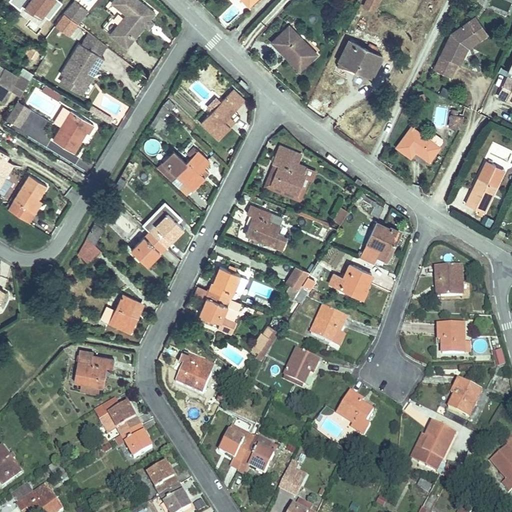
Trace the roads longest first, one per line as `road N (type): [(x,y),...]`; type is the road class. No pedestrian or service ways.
road 1 (residential): [(278,101),(148,350),(163,415),(227,511)]
road 2 (residential): [(0,248),(25,259),(60,240),(198,26)]
road 3 (unknown): [(371,175),(456,0)]
road 4 (residential): [(278,101),(431,219)]
road 5 (residential): [(389,395),(375,349),(431,219)]
